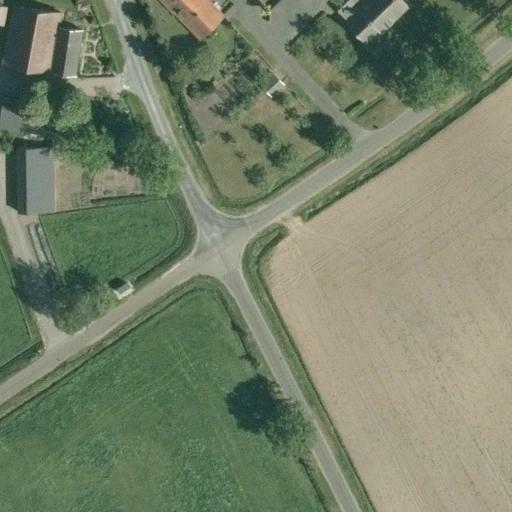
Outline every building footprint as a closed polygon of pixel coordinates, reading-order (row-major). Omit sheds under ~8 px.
[(163,0),(174,10),(201,37),(223,16),(208,1),(209,0),(163,0)] [(347,0),(337,10),(348,21),(347,22),(366,42),(379,30),(381,32),(408,5),(402,0),(347,0)] [(51,72),(59,27),(61,13),(14,5),(3,63),(51,72)] [(82,31),(59,27),(51,72),(75,76),(82,31)] [(273,74),(261,86),(273,98),(285,85),(273,74)] [(76,111),(0,97),(0,127),(70,140),(76,111)] [(17,211),(50,210),(49,146),(15,145),(17,211)]
